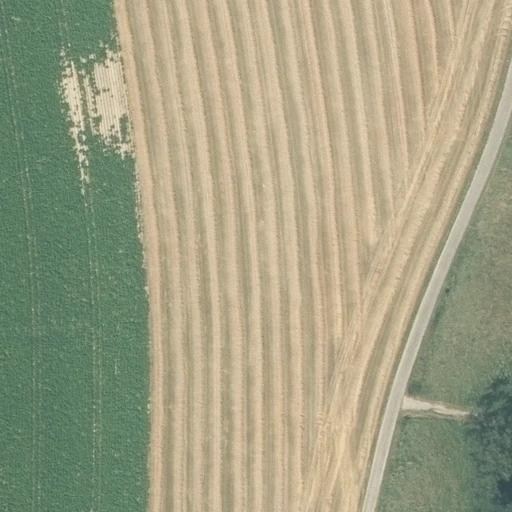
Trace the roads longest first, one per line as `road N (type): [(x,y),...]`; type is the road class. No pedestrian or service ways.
road 1 (unclassified): [(511,77),(423,313),(366,511)]
road 2 (track): [(511,428),(394,401)]
